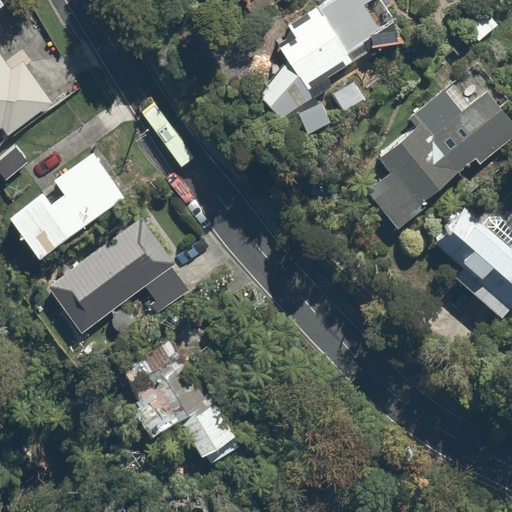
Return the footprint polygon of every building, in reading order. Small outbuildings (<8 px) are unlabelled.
[(245,0),(254,11),(267,0),(245,0)] [(274,45),(284,59),(257,91),(277,115),(308,93),(308,83),(402,20),(389,0),(329,0),(320,6),(315,0),(312,0),(282,20),(291,33),(274,45)] [(0,128),(2,132),(49,97),(28,68),(33,64),(21,48),(6,59),(0,51),(0,128)] [(374,154),(387,168),(363,191),(401,230),(511,123),(511,107),(482,76),(463,94),(445,75),(405,114),(410,119),(374,154)] [(330,89),(341,109),(362,97),(352,77),(330,89)] [(293,110),(303,127),(327,114),(317,97),(293,110)] [(48,197),(40,186),(7,211),(41,256),(122,195),(88,150),(50,178),(58,189),(48,197)] [(511,295),(511,204),(499,221),(488,211),(482,218),(463,202),(443,226),(463,243),(452,257),(459,262),(450,273),(463,284),(497,313),(511,295)] [(82,333),(144,285),(152,295),(142,302),(154,318),(196,285),(173,256),(136,209),(42,282),(82,333)] [(177,370),(188,362),(166,335),(133,361),(118,373),(133,392),(125,398),(153,434),(176,416),(199,446),(233,419),(196,372),(185,381),(177,370)] [(344,511),(388,511),(379,507),(355,493),(344,511)]
